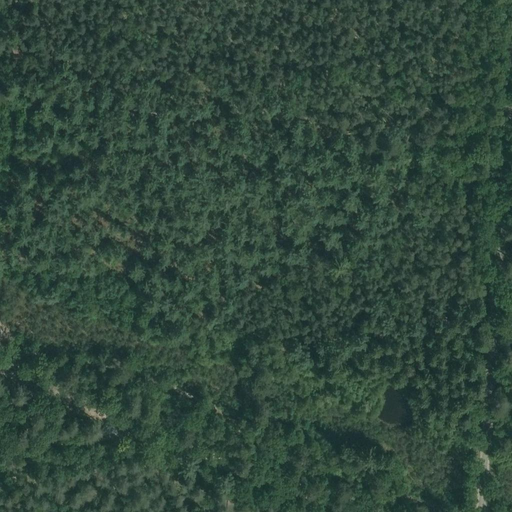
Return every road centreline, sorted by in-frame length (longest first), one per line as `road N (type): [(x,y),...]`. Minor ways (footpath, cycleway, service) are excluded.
road 1 (unclassified): [(480,511),(511,74)]
road 2 (track): [(140,430),(0,363)]
road 3 (track): [(140,430),(281,486)]
road 4 (track): [(0,440),(140,430)]
